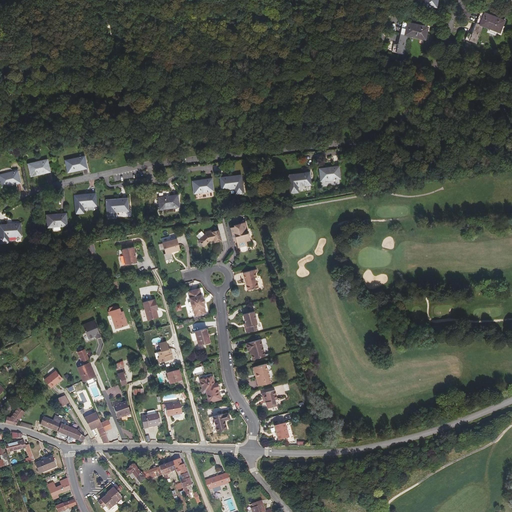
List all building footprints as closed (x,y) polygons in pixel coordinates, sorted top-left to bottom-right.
[(476,43),(483,26),(499,32),(502,26),(500,26),(503,20),(480,11),(472,34),(467,32),(465,38),(476,43)] [(404,53),(408,36),(425,39),(426,33),(425,33),(426,27),(403,22),(398,45),(393,44),(392,51),(404,53)] [(65,161),(68,172),(87,168),(84,158),(81,159),(80,157),(65,161)] [(28,164),(31,176),(50,171),(47,162),(44,162),(43,161),(28,164)] [(320,169),(321,181),(340,179),(339,169),(335,169),(335,167),(320,169)] [(0,174),(0,180),(1,187),(20,183),(18,173),(14,174),(14,172),(0,174)] [(306,175),(306,173),(289,175),(291,193),(298,192),(298,186),(311,185),(310,175),(306,175)] [(241,175),(224,178),(225,180),(221,180),(222,190),(235,188),(236,194),(243,193),(241,175)] [(193,181),(194,193),(213,191),(212,181),(208,181),(208,179),(193,181)] [(92,196),(91,194),(75,196),(77,214),(84,213),(83,207),(97,206),(96,196),(92,196)] [(179,205),(178,195),(159,198),(160,209),(175,208),(175,206),(179,205)] [(123,201),(123,199),(107,201),(108,218),(115,218),(115,212),(128,211),(127,201),(123,201)] [(47,215),(48,227),(67,226),(66,216),(62,216),(62,214),(47,215)] [(234,227),(231,228),(234,238),(236,238),(236,240),(238,247),(247,245),(246,241),(250,240),(248,233),(247,233),(246,230),(247,230),(245,223),(241,223),(234,225),(234,227)] [(17,226),(17,224),(0,225),(1,243),(9,243),(8,237),(22,236),(21,226),(17,226)] [(199,241),(199,243),(201,245),(203,245),(204,246),(209,241),(214,239),(215,242),(221,240),(219,230),(212,232),(212,230),(205,232),(206,234),(199,240),(199,241)] [(177,239),(162,243),(167,259),(173,258),(171,252),(180,250),(177,239)] [(134,247),(122,249),(121,251),(122,255),(123,256),(125,265),(137,263),(136,257),(135,253),(134,247)] [(254,270),(243,273),(245,280),(246,280),(247,284),(246,285),(248,290),(258,288),(257,282),(258,282),(255,273),(254,270)] [(202,295),(201,295),(200,288),(189,292),(190,298),(189,298),(193,310),(195,316),(206,313),(205,307),(204,303),(205,303),(204,298),(203,299),(202,295)] [(157,308),(155,299),(143,302),(148,321),(158,318),(156,308),(157,308)] [(174,306),(176,312),(182,310),(180,303),(174,306)] [(128,325),(123,311),(121,312),(120,308),(116,309),(110,311),(108,312),(110,316),(111,315),(116,329),(128,325)] [(243,314),(246,323),(247,327),(245,327),(247,333),(258,330),(256,324),(257,324),(256,319),(257,319),(255,314),(254,311),(243,314)] [(101,337),(94,321),(82,325),(88,340),(96,337),(97,339),(101,337)] [(210,343),(206,328),(195,332),(199,346),(210,343)] [(248,351),(249,351),(251,350),(252,354),(253,360),(265,356),(261,339),(246,343),(248,351)] [(161,351),(158,352),(160,358),(158,359),(159,363),(173,359),(172,353),(171,354),(170,348),(169,349),(167,341),(159,343),(161,351)] [(88,359),(84,349),(78,352),(82,362),(88,359)] [(118,374),(122,386),(127,384),(125,376),(126,376),(125,372),(124,372),(122,367),(124,366),(123,362),(115,365),(116,368),(118,374)] [(95,376),(90,363),(78,368),(83,381),(95,376)] [(266,364),(255,367),(258,378),(256,378),(258,386),(271,383),(266,364)] [(179,369),(167,373),(170,383),(182,380),(179,369)] [(62,378),(56,370),(44,380),(51,388),(57,384),(56,383),(62,378)] [(208,379),(200,381),(202,389),(206,392),(206,394),(209,403),(220,400),(219,397),(221,396),(219,389),(217,390),(215,384),(213,376),(207,377),(208,379)] [(263,393),(264,397),(266,402),(268,408),(276,406),(275,400),(277,399),(274,390),(266,392),(263,393)] [(69,402),(65,395),(54,400),(60,408),(69,402)] [(127,404),(126,401),(113,406),(117,416),(125,413),(126,416),(131,414),(127,404)] [(180,402),(165,405),(167,416),(182,413),(180,402)] [(25,412),(18,407),(11,417),(6,416),(5,422),(16,425),(25,412)] [(223,414),(213,416),(217,432),(227,430),(225,420),(230,419),(228,413),(223,414)] [(109,443),(105,432),(112,429),(108,420),(101,423),(97,414),(84,419),(91,431),(97,428),(104,443),(109,443)] [(156,414),(140,417),(142,429),(158,425),(156,414)] [(44,417),(40,424),(58,432),(63,420),(64,419),(55,415),(53,420),(44,417)] [(63,420),(58,432),(68,436),(72,428),(67,426),(69,422),(63,420)] [(285,423),(274,426),(278,440),(289,437),(285,423)] [(68,436),(67,440),(72,442),(74,438),(79,440),(82,442),(85,438),(79,428),(77,430),(72,428),(68,436)] [(0,431),(0,446),(0,447),(0,446),(0,454),(1,455),(2,459),(3,466),(10,465),(8,460),(9,460),(6,452),(2,445),(0,431)] [(21,441),(5,445),(7,453),(26,448),(27,452),(29,458),(26,459),(27,463),(35,460),(31,450),(29,444),(26,445),(24,440),(21,441)] [(113,458),(109,453),(104,453),(110,461),(113,458)] [(56,466),(52,456),(35,463),(39,473),(56,466)] [(179,458),(172,460),(172,461),(176,470),(177,474),(186,496),(188,494),(185,487),(191,484),(185,468),(184,469),(183,465),(182,465),(179,458)] [(176,470),(172,461),(159,466),(159,467),(162,475),(164,480),(169,479),(167,475),(169,474),(168,473),(176,470)] [(134,464),(126,470),(132,479),(136,477),(139,482),(146,477),(142,473),(141,472),(141,473),(134,464)] [(162,475),(159,467),(156,468),(146,471),(148,476),(149,479),(157,476),(156,473),(158,473),(159,476),(162,475)] [(227,473),(210,479),(213,488),(220,486),(231,482),(227,473)] [(70,489),(67,478),(60,481),(62,485),(56,488),(53,483),(47,485),(53,500),(60,497),(58,494),(70,489)] [(115,503),(122,497),(119,493),(121,491),(116,485),(107,493),(107,494),(98,502),(103,508),(106,506),(109,509),(116,504),(115,503)] [(178,501),(175,491),(169,493),(173,503),(178,501)] [(74,499),(55,506),(57,511),(58,511),(66,509),(76,505),(74,499)] [(266,511),(262,500),(254,503),(255,507),(262,504),(265,511),(266,511)] [(265,511),(262,504),(255,507),(254,503),(251,504),(253,507),(251,508),(251,510),(252,511),(271,511),(271,509),(266,511),(265,511)]
